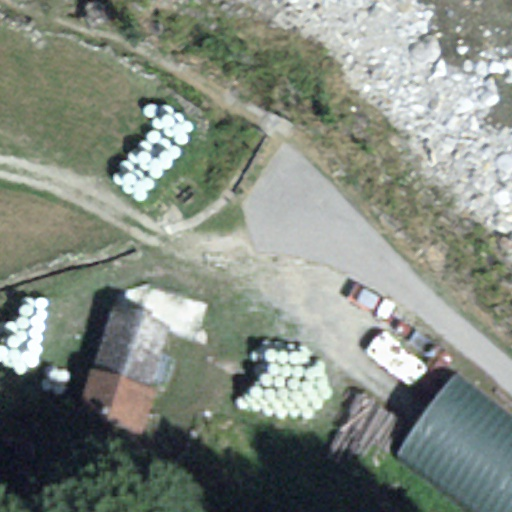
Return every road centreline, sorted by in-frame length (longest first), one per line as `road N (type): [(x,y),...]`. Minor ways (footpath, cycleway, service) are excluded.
road 1 (track): [(300,221),(232,246),(157,240),(0,167)]
road 2 (unclassified): [(511,380),(350,240),(300,221)]
